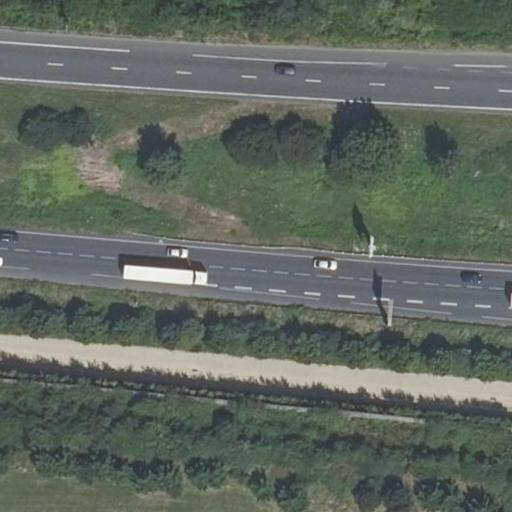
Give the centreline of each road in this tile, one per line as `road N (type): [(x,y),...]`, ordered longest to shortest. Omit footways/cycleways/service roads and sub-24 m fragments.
road 1 (trunk): [(0,239),(511,281)]
road 2 (trunk): [(511,82),(0,59)]
